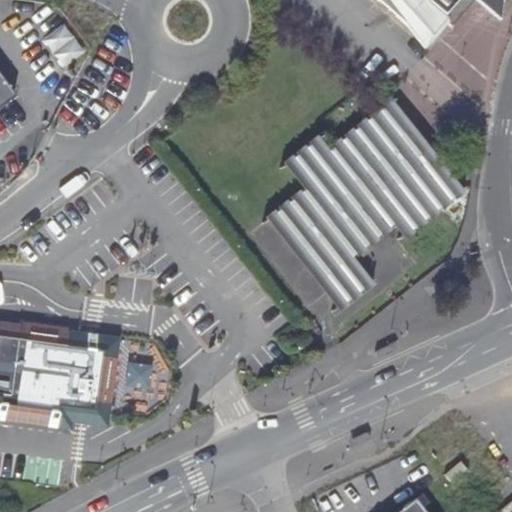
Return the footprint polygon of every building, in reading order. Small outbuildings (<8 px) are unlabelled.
[(427,0),(441,12),(441,16),(451,25),(471,0),(427,0)] [(476,0),(497,20),(500,0),(476,0)] [(0,110),(18,98),(0,73),(0,110)] [(408,229),(455,191),(388,105),(325,154),(316,139),(293,158),(312,185),(273,215),(340,303),(371,279),(352,254),(397,218),(408,229)] [(0,131),(9,126),(0,112),(0,131)] [(114,361),(109,360),(112,341),(60,331),(59,326),(15,320),(13,332),(0,330),(0,410),(64,420),(67,408),(96,412),(97,407),(107,408),(114,361)] [(446,473),(454,483),(470,471),(461,461),(446,473)] [(418,498),(424,506),(432,501),(425,492),(418,498)] [(426,511),(423,507),(416,498),(398,511),(426,511)]
